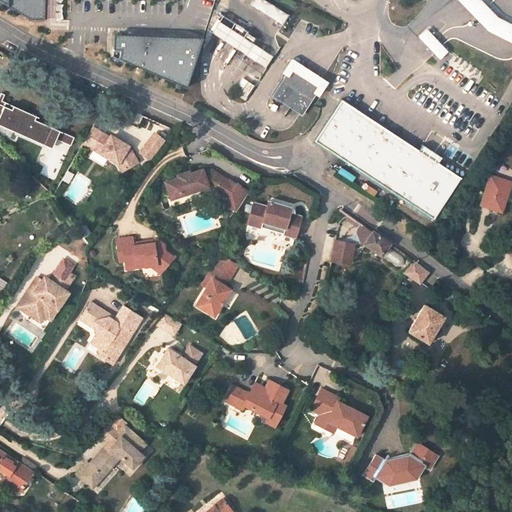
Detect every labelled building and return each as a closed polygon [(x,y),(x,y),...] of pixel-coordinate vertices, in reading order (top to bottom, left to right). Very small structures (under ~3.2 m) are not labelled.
[(44,0),(0,0),(0,2),(29,20),(44,20),(44,0)] [(252,0),(250,4),(282,24),(288,14),(264,0),(252,0)] [(457,0),(487,31),(511,43),(511,24),(498,17),(481,0),(457,0)] [(214,11),(206,31),(263,66),(271,54),(242,38),(246,31),(214,11)] [(426,31),(417,39),(436,58),(444,51),(426,31)] [(202,38),(113,35),(113,50),(119,51),(119,54),(117,59),(185,88),(202,38)] [(285,74),(271,96),(290,109),(300,115),(314,93),(317,94),(326,80),(314,72),(291,57),(281,72),(285,74)] [(6,96),(2,94),(0,97),(0,104),(12,110),(14,107),(2,102),(6,96)] [(417,149),(340,100),(314,142),(433,218),(459,177),(437,163),(440,158),(420,145),(417,149)] [(56,139),(60,131),(35,120),(36,117),(14,107),(12,110),(0,104),(0,122),(45,143),(44,145),(52,149),(53,146),(56,139)] [(0,122),(0,125),(44,145),(45,143),(0,122)] [(108,133),(102,130),(93,147),(98,151),(108,133)] [(60,131),(56,139),(71,146),(72,143),(67,141),(69,135),(60,131)] [(125,143),(108,133),(98,151),(116,160),(117,168),(133,161),(125,143)] [(164,139),(156,133),(145,147),(153,153),(164,139)] [(235,211),(247,192),(228,181),(228,182),(210,171),(202,173),(201,169),(188,173),(188,171),(175,175),(176,177),(163,182),(169,199),(172,198),(208,186),(213,189),(225,197),(222,202),(235,211)] [(488,178),(479,209),(501,215),(507,196),(503,194),(507,184),(488,178)] [(225,197),(213,189),(210,195),(222,202),(225,197)] [(254,205),(248,227),(262,231),(262,230),(263,225),(286,232),(285,236),(284,237),(296,241),(302,219),(290,215),(291,210),(269,204),(267,209),(254,205)] [(330,265),(349,269),(353,249),(361,243),(380,256),(386,247),(388,243),(360,223),(357,227),(356,233),(357,235),(342,245),(341,246),(334,245),(330,265)] [(263,225),(262,230),(285,236),(286,232),(263,225)] [(132,242),(131,237),(115,239),(119,261),(125,260),(125,265),(145,262),(146,265),(153,267),(156,264),(163,269),(173,256),(165,250),(164,243),(156,237),(152,242),(142,244),(142,241),(132,242)] [(380,256),(396,266),(397,266),(399,265),(401,264),(402,261),(401,259),(386,247),(380,256)] [(238,265),(221,254),(213,267),(230,277),(238,265)] [(57,265),(68,272),(72,266),(62,258),(57,265)] [(404,273),(419,284),(427,273),(420,267),(412,262),(404,273)] [(163,269),(156,264),(153,267),(161,273),(163,269)] [(20,299),(43,315),(50,305),(56,309),(67,292),(63,289),(73,276),(68,272),(57,265),(48,279),(45,283),(40,280),(35,276),(20,299)] [(230,277),(213,267),(202,285),(206,287),(212,278),(225,286),(230,277)] [(212,278),(206,287),(195,305),(214,316),(230,289),(225,286),(212,278)] [(16,305),(39,321),(43,315),(20,299),(16,305)] [(407,332),(427,343),(443,316),(430,309),(431,306),(427,304),(426,306),(423,305),(407,332)] [(49,319),(56,309),(50,305),(43,315),(49,319)] [(111,366),(140,319),(121,307),(112,322),(107,319),(106,313),(95,307),(93,310),(86,306),(79,317),(91,325),(93,330),(94,335),(98,334),(101,344),(97,350),(96,351),(98,352),(101,354),(99,358),(111,366)] [(178,323),(162,314),(153,326),(171,337),(178,323)] [(77,320),(93,330),(91,325),(79,317),(77,320)] [(153,368),(182,384),(193,367),(191,366),(199,354),(186,346),(179,358),(165,349),(153,368)] [(281,403),(288,388),(269,379),(263,391),(252,386),(249,393),(233,386),(225,401),(243,409),(245,405),(269,417),(271,412),(280,417),(286,405),(281,403)] [(337,398),(318,389),(308,410),(317,415),(312,424),(321,429),(325,422),(333,426),(354,436),(364,416),(335,402),(337,398)] [(276,426),(280,417),(271,412),(269,417),(267,421),(276,426)] [(108,441),(101,448),(103,450),(93,461),(91,459),(86,465),(82,462),(73,474),(84,484),(98,468),(104,473),(117,457),(129,467),(140,455),(136,451),(142,443),(112,417),(104,425),(113,433),(117,436),(111,443),(108,441)] [(333,426),(325,422),(321,429),(330,433),(333,426)] [(98,432),(108,441),(111,443),(117,436),(113,433),(104,425),(98,432)] [(436,454),(414,441),(404,459),(387,463),(374,455),(362,474),(371,480),(374,477),(387,485),(395,473),(401,471),(414,479),(422,465),(428,468),(436,454)] [(0,471),(8,477),(3,483),(19,493),(32,473),(0,451),(0,471)] [(84,484),(89,489),(104,473),(98,468),(84,484)] [(230,511),(221,498),(202,511),(230,511)]
